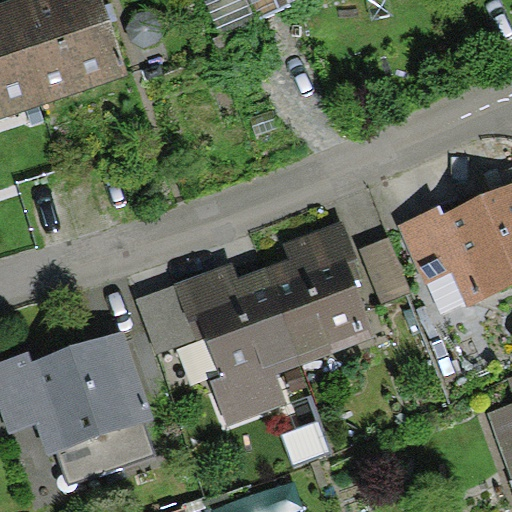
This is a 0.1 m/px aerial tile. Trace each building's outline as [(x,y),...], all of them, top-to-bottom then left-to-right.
[(92,0),(55,0),(7,16),(38,109),(120,82),(92,0)] [(314,0),(274,0),(280,13),(314,0)] [(7,16),(0,18),(0,122),(38,109),(7,16)] [(511,198),(409,240),(427,284),(466,268),(483,309),(511,297),(511,198)] [(290,269),(264,278),(298,367),(366,342),(342,278),(352,274),(337,234),(284,254),(290,269)] [(298,367),(264,278),(240,287),(234,272),(175,294),(193,343),(203,339),(224,395),(298,367)] [(106,349),(0,381),(0,394),(10,427),(50,416),(63,458),(133,437),(106,349)] [(511,420),(500,424),(511,461),(511,420)]
